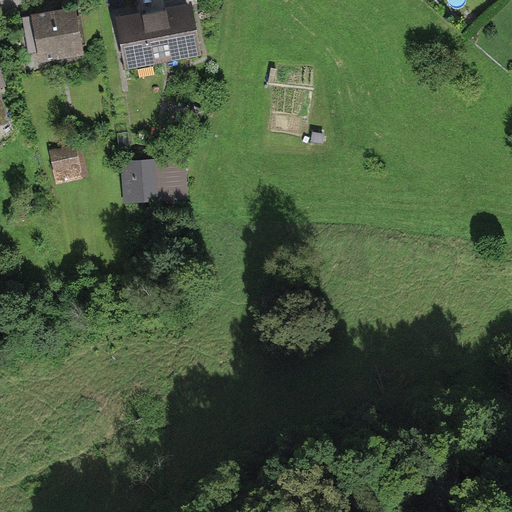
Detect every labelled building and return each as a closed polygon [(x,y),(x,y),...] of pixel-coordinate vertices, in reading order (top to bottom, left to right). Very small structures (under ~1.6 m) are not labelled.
[(121,24),(128,66),(196,55),(189,12),(121,24)] [(72,13),(24,23),(32,64),(80,55),(72,13)] [(54,163),(53,180),(77,181),(78,165),(54,163)] [(162,196),(192,196),(191,163),(162,164),(162,196)] [(125,167),(127,204),(161,202),(158,165),(125,167)]
